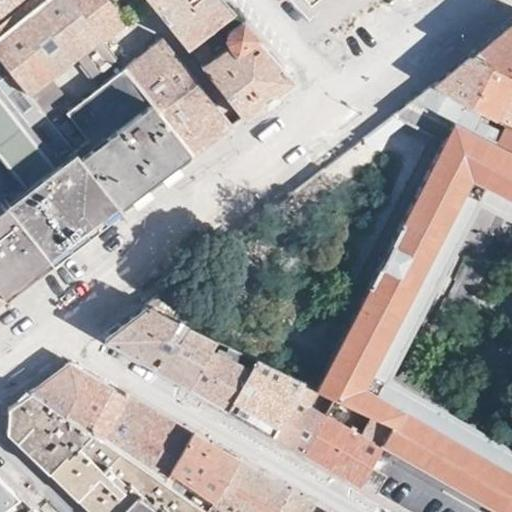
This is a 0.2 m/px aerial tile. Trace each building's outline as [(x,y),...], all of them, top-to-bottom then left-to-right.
[(0,0),(0,33),(42,0),(0,0)] [(123,67),(102,41),(70,0),(42,0),(0,33),(0,61),(87,169),(121,209),(146,189),(152,185),(192,155),(123,67)] [(148,0),(70,0),(102,41),(148,0)] [(149,0),(185,47),(195,39),(233,12),(221,0),(149,0)] [(511,14),(491,31),(469,50),(511,71),(511,14)] [(195,39),(185,47),(242,118),(267,99),(294,79),(263,46),(240,21),(226,32),(223,38),(227,44),(210,57),(195,39)] [(211,140),(231,125),(161,36),(123,67),(192,155),(211,140)] [(450,66),(430,83),(511,124),(511,71),(469,50),(450,66)] [(87,169),(0,61),(0,197),(4,203),(53,262),(87,235),(121,209),(87,169)] [(511,511),(511,124),(430,83),(408,99),(448,121),(440,138),(313,382),(311,381),(308,387),(311,392),(331,403),(345,411),(368,424),(385,433),(380,443),(500,511),(499,511),(511,511)] [(391,112),(440,138),(448,121),(408,99),(391,112)] [(25,283),(53,262),(4,203),(0,206),(0,290),(6,298),(25,283)] [(144,302),(172,316),(177,309),(175,307),(180,300),(169,283),(144,302)] [(186,384),(212,337),(172,316),(144,302),(122,319),(101,334),(143,359),(186,384)] [(225,406),(253,358),(212,337),(186,384),(205,394),(225,406)] [(272,433),(300,383),(253,358),(225,406),(249,420),(272,433)] [(53,373),(31,389),(163,480),(168,471),(191,430),(126,392),(70,360),(53,373)] [(293,446),(303,451),(323,417),(304,406),(311,392),(308,387),(300,383),(272,433),(293,446)] [(208,511),(204,509),(163,480),(31,389),(21,396),(11,404),(6,431),(74,496),(90,511),(208,511)] [(369,465),(380,443),(385,433),(368,424),(357,443),(335,430),(345,411),(331,403),(323,417),(303,451),(327,465),(359,483),(369,465)] [(212,443),(191,430),(168,471),(210,500),(236,457),(212,443)] [(204,509),(208,511),(273,511),(288,487),(262,472),(236,457),(210,500),(204,509)] [(385,475),(369,465),(359,483),(375,492),(385,475)] [(0,511),(34,511),(31,508),(0,478),(0,511)] [(273,511),(323,511),(325,508),(307,498),(288,487),(273,511)]
